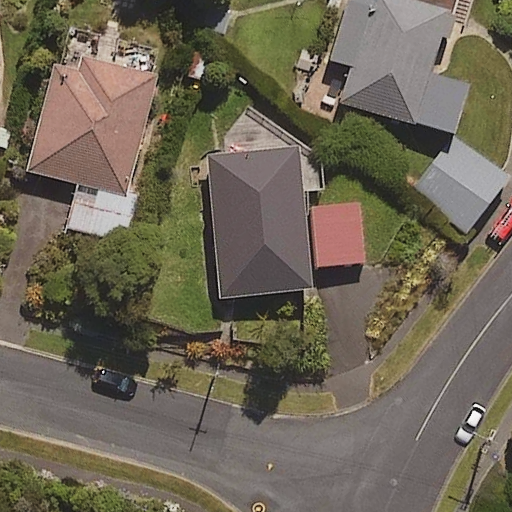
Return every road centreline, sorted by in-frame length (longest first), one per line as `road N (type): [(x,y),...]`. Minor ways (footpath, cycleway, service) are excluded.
road 1 (residential): [(399,491),(0,379)]
road 2 (residential): [(399,491),(511,304)]
